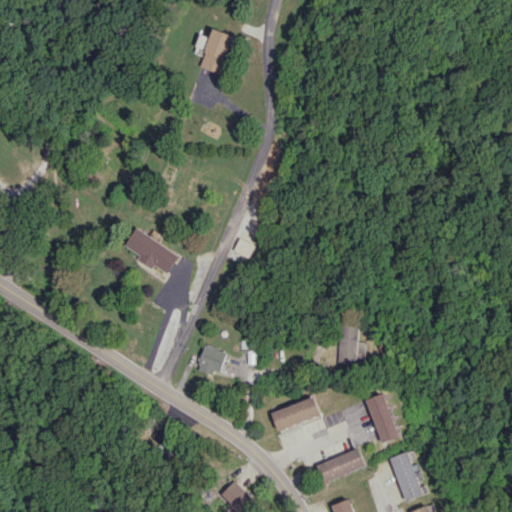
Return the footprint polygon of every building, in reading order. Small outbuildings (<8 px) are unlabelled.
[(233,33),(212,28),(210,37),(199,33),(194,52),(203,55),(200,67),(222,73),(233,33)] [(153,268),(155,265),(169,273),(180,253),(135,228),(125,246),(139,253),(136,258),(153,268)] [(250,258),(257,245),(242,237),(235,250),(250,258)] [(359,363),(359,351),(366,352),(366,341),(360,341),(361,319),(341,319),(340,362),(359,363)] [(227,350),(204,346),(200,369),(223,373),(227,350)] [(385,442),(402,435),(386,393),(368,400),(385,442)] [(273,412),(280,430),(322,414),(316,395),(273,412)] [(326,482),(368,465),(360,447),(319,464),(326,482)] [(407,501),(425,494),(409,451),(391,457),(407,501)] [(337,511),(356,511),(353,498),(335,503),(337,511)] [(411,511),(433,511),(437,511),(434,503),(411,511)]
